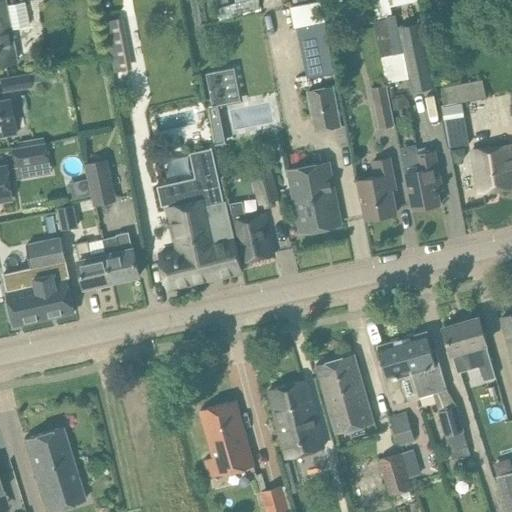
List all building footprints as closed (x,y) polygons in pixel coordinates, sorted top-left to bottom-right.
[(0,0),(0,64),(16,62),(10,29),(29,26),(24,2),(5,6),(4,0),(0,0)] [(390,6),(418,1),(418,0),(372,0),(377,19),(392,16),(390,6)] [(464,0),(467,11),(483,8),(481,0),(464,0)] [(121,16),(102,21),(112,71),(131,68),(121,16)] [(324,22),(302,27),(313,78),(334,73),(324,22)] [(423,22),(399,27),(412,92),(436,87),(423,22)] [(108,62),(100,63),(102,75),(110,73),(108,62)] [(219,104),(241,100),(235,66),(204,71),(217,142),(225,141),(219,104)] [(29,73),(0,78),(0,83),(2,93),(31,87),(29,73)] [(463,102),(473,101),(488,98),(484,80),(438,89),(451,150),(470,146),(465,116),(463,102)] [(346,125),(339,126),(332,87),(308,91),(316,131),(337,127),(341,147),(350,146),(346,125)] [(389,87),(373,90),(381,130),(396,127),(389,87)] [(401,97),(391,99),(393,108),(403,106),(401,97)] [(11,99),(0,100),(0,136),(17,134),(11,99)] [(0,166),(0,201),(1,201),(11,199),(8,180),(32,174),(31,167),(30,164),(47,160),(44,144),(12,149),(14,163),(5,165),(0,166)] [(511,187),(511,149),(511,145),(472,150),(478,192),(511,187)] [(461,162),(466,156),(465,148),(452,150),(454,163),(461,162)] [(196,179),(157,188),(162,207),(167,206),(177,249),(159,253),(163,269),(168,289),(242,271),(238,252),(226,202),(224,202),(212,149),(190,154),(196,179)] [(440,179),(437,159),(436,154),(421,157),(424,173),(406,176),(413,209),(440,204),(436,180),(440,179)] [(109,158),(85,163),(94,206),(118,201),(109,158)] [(340,225),(336,205),(328,162),(288,170),(301,233),(340,225)] [(395,188),(391,169),(390,163),(377,165),(380,177),(359,181),(366,219),(396,214),(391,189),(395,188)] [(260,203),(278,198),(269,169),(252,174),(260,203)] [(70,200),(92,195),(89,180),(67,184),(70,200)] [(274,255),(270,235),(265,214),(246,217),(243,201),(231,203),(242,261),(274,255)] [(72,205),(57,207),(61,230),(76,228),(72,205)] [(102,238),(112,282),(139,276),(130,232),(102,238)] [(69,277),(66,263),(60,237),(26,244),(31,267),(4,273),(16,325),(73,312),(66,278),(69,277)] [(88,242),(75,244),(80,268),(84,288),(112,282),(105,250),(90,253),(88,242)] [(511,314),(502,317),(511,353),(511,314)] [(487,344),(484,336),(479,317),(444,327),(452,354),(458,373),(479,367),(484,381),(496,377),(486,344),(487,344)] [(427,332),(403,339),(413,373),(420,397),(433,393),(453,460),(470,455),(456,406),(447,389),(436,349),(432,350),(427,332)] [(420,397),(413,373),(403,339),(378,346),(384,365),(380,366),(391,405),(407,401),(420,397)] [(374,422),(360,373),(354,354),(316,365),(335,433),(374,422)] [(287,459),(325,449),(306,380),(268,390),(287,459)] [(253,465),(241,420),(235,400),(200,410),(214,458),(205,460),(210,477),(253,465)] [(407,412),(391,417),(400,446),(417,441),(407,412)] [(46,511),(84,500),(62,427),(24,439),(46,511)] [(413,487),(410,480),(401,452),(379,459),(390,495),(413,487)] [(511,511),(511,474),(499,478),(504,499),(507,511),(511,511)] [(293,511),(286,485),(281,487),(262,493),(267,511),(293,511)]
